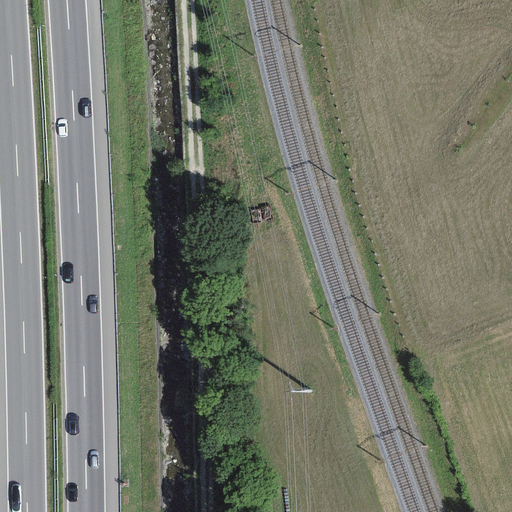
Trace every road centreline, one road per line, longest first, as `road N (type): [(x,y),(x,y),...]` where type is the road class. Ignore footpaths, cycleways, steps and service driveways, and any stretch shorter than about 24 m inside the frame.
road 1 (track): [(208,511),(185,0)]
road 2 (motorway): [(86,511),(67,0)]
road 3 (motorway): [(9,0),(26,511)]
